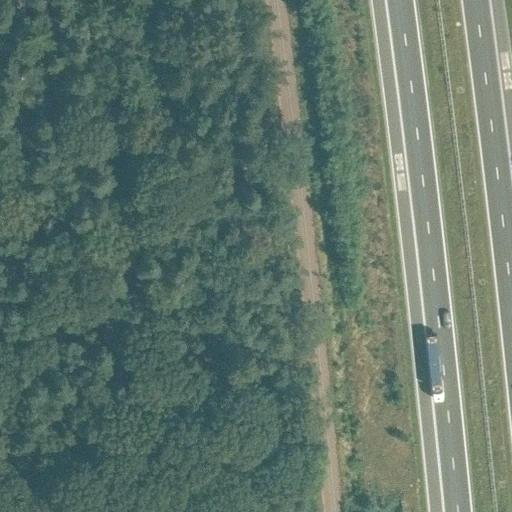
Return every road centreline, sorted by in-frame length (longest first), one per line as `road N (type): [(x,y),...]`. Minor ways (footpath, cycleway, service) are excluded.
road 1 (trunk): [(397,0),(458,511)]
road 2 (unclassified): [(332,511),(274,0)]
road 3 (trunk): [(511,311),(473,0)]
